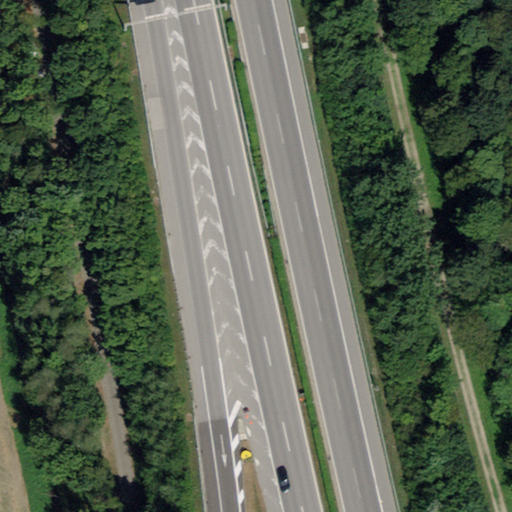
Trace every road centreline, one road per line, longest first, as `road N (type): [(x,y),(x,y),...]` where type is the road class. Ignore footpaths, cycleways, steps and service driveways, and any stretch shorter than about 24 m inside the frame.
road 1 (track): [(493,511),(380,0)]
road 2 (motorway): [(362,511),(252,0)]
road 3 (motorway): [(193,0),(302,511)]
road 4 (track): [(40,0),(131,511)]
road 5 (motorway): [(151,0),(229,511)]
